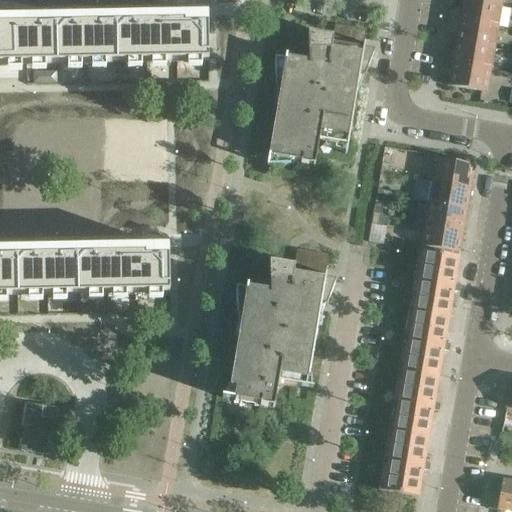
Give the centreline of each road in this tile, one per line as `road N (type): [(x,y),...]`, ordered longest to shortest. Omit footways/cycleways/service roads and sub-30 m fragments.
road 1 (residential): [(445,511),(511,181)]
road 2 (residential): [(316,511),(370,235)]
road 3 (residential): [(511,128),(389,107),(407,0)]
road 4 (unclassified): [(81,505),(92,421),(85,373),(67,358),(46,355),(17,356),(0,368)]
road 5 (residential): [(0,219),(163,216)]
